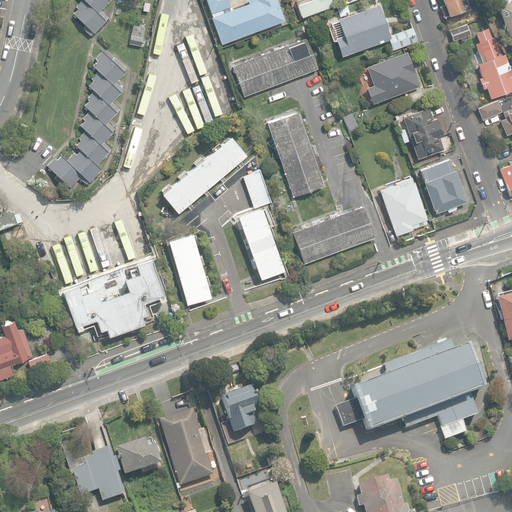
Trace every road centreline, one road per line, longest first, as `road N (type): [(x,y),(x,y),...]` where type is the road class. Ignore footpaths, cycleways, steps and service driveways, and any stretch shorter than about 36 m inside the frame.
road 1 (secondary): [(504,236),(0,420)]
road 2 (residential): [(504,236),(417,0)]
